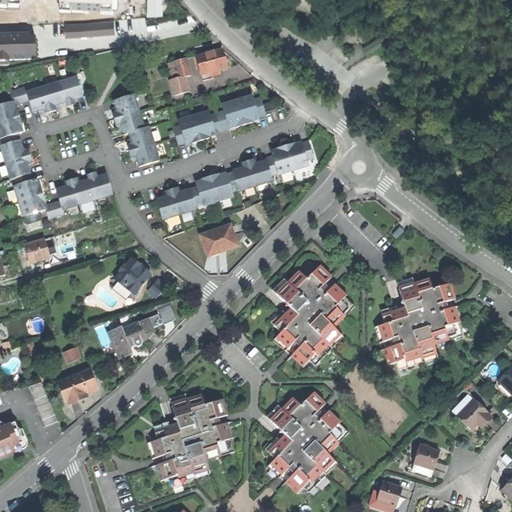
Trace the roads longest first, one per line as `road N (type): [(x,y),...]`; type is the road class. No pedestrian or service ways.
road 1 (residential): [(62,449),(220,300)]
road 2 (residential): [(120,187),(286,128),(312,104)]
road 3 (residential): [(220,300),(349,175)]
road 4 (unclassified): [(511,282),(373,173)]
road 5 (residential): [(105,148),(96,119),(43,131),(54,167),(103,152)]
road 6 (residential): [(312,104),(193,0)]
road 7 (residential): [(220,300),(144,235),(120,187)]
